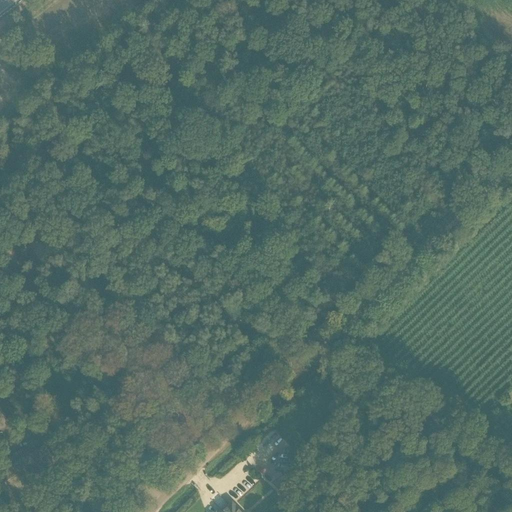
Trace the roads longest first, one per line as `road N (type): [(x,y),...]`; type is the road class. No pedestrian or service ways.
road 1 (track): [(511,164),(314,352)]
road 2 (unclassified): [(150,511),(314,352)]
road 3 (unclassified): [(326,361),(511,468)]
